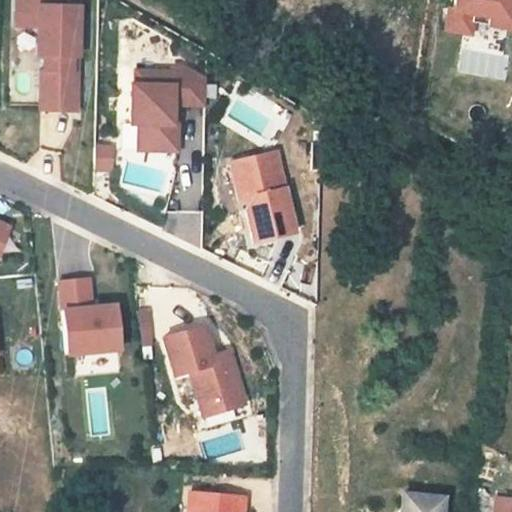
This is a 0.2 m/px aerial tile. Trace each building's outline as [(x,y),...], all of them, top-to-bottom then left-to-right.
[(36,110),(78,109),(77,1),(60,1),(59,0),(11,0),(12,27),(35,27),(36,110)] [(511,29),(511,0),(444,0),(439,29),(468,34),(470,22),(511,29)] [(460,48),(456,70),(502,78),(506,56),(460,48)] [(205,67),(126,66),(126,121),(135,121),(135,151),(178,151),(179,106),(205,107),(205,67)] [(110,169),(111,144),(93,143),(92,168),(110,169)] [(295,231),(276,146),(227,157),(246,242),(295,231)] [(0,245),(10,222),(0,217),(0,245)] [(58,351),(118,349),(116,299),(91,300),(90,275),(56,277),(58,351)] [(203,320),(157,333),(169,376),(186,371),(199,418),(245,404),(229,346),(212,350),(203,320)] [(239,511),(242,491),(184,487),(181,511),(239,511)] [(439,511),(441,498),(401,494),(399,511),(439,511)] [(511,511),(511,499),(494,498),(492,511),(511,511)]
